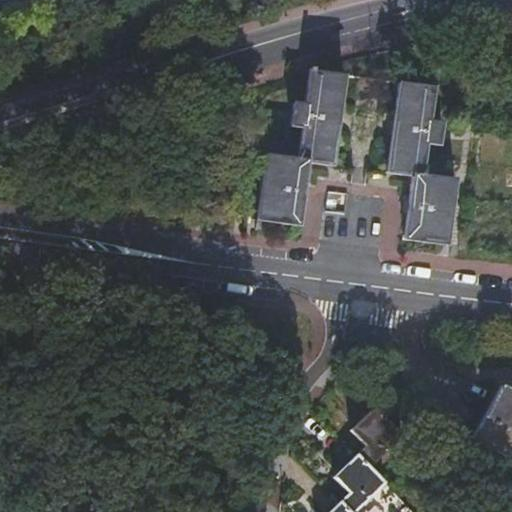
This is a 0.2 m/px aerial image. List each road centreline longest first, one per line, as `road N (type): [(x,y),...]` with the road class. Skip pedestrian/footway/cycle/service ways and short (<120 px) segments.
road 1 (secondary): [(428,0),(0,127)]
road 2 (tertiary): [(0,232),(342,282)]
road 3 (residential): [(260,511),(284,413),(330,355),(342,282)]
road 4 (tertiary): [(342,282),(511,305)]
road 5 (track): [(85,511),(62,467),(0,426)]
